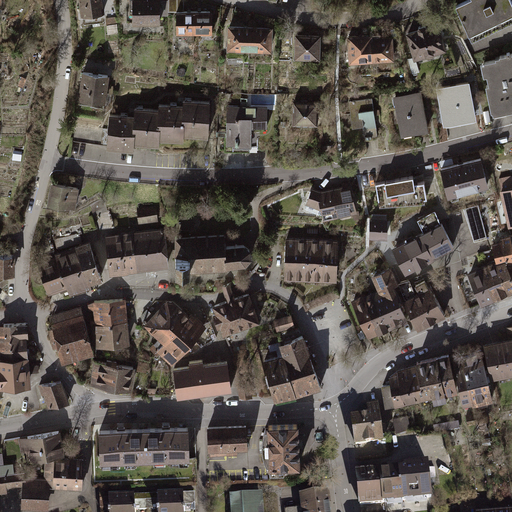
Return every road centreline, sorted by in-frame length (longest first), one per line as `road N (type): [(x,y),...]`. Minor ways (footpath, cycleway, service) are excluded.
road 1 (residential): [(48,161),(228,179),(397,161),(511,133)]
road 2 (residential): [(29,313),(104,293),(203,299),(270,288),(292,299),(302,316),(333,406)]
road 3 (tertiary): [(95,410),(333,406)]
road 4 (tertiary): [(333,406),(385,358),(511,311)]
road 5 (residential): [(235,0),(339,20),(426,0)]
road 6 (residential): [(48,161),(63,74),(61,0)]
road 7 (residential): [(29,313),(22,275),(48,161)]
